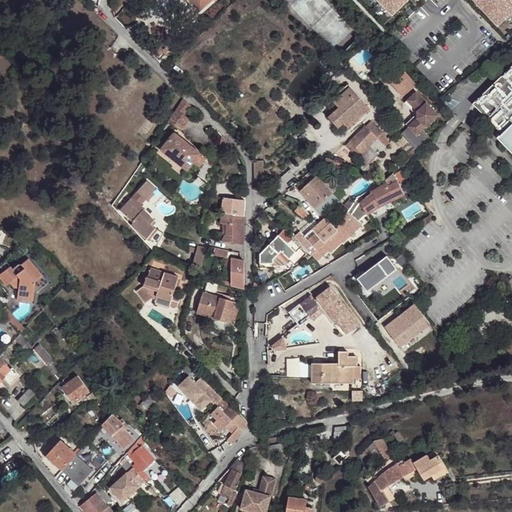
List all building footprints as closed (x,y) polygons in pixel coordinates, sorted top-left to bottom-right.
[(195,0),(194,0),(193,1),(190,4),(199,14),(204,9),(195,0)] [(191,0),(193,1),(194,0),(195,0),(204,9),(214,0),(191,0)] [(382,0),(375,0),(386,10),(389,7),(382,0)] [(382,0),(389,7),(396,14),(409,0),(382,0)] [(511,0),(479,0),(501,23),(508,17),(511,13),(511,0)] [(118,15),(129,3),(127,1),(115,13),(116,17),(118,16),(118,15)] [(373,57),(378,63),(386,57),(372,41),(352,58),(360,67),(373,57)] [(398,63),(394,67),(396,69),(390,75),(392,78),(398,85),(409,76),(398,63)] [(386,83),(392,78),(390,75),(396,69),(394,67),(388,72),(384,67),(377,72),(386,83)] [(511,67),(475,103),(511,140),(511,67)] [(409,76),(398,85),(406,94),(417,85),(409,76)] [(349,84),(334,97),(343,107),(357,93),(349,84)] [(418,91),(408,100),(419,110),(419,117),(410,126),(419,135),(440,114),(418,91)] [(367,103),(357,93),(343,107),(331,118),(340,127),(347,122),(354,116),(359,120),(367,112),(366,110),(368,107),(366,105),(367,103)] [(192,109),(185,102),(178,112),(186,117),(192,109)] [(186,117),(178,112),(169,124),(180,131),(188,119),(186,117)] [(354,116),(347,122),(351,126),(359,120),(354,116)] [(352,141),(363,152),(372,143),(378,137),(377,135),(380,132),(371,124),(369,126),(367,125),(352,141)] [(163,150),(168,154),(187,170),(201,154),(176,134),(163,150)] [(378,137),(372,143),(380,152),(386,146),(378,137)] [(347,145),(358,156),(363,152),(352,141),(347,145)] [(232,151),(222,142),(221,150),(227,157),(232,151)] [(363,152),(358,156),(367,165),(380,152),(372,143),(363,152)] [(187,170),(168,154),(160,162),(180,178),(187,170)] [(264,165),(254,166),(255,192),(265,196),(264,165)] [(396,171),(386,180),(387,184),(399,178),(396,171)] [(305,195),(317,209),(319,207),(334,193),(318,175),(302,191),(305,195)] [(406,192),(399,178),(387,184),(373,192),(373,193),(361,202),(352,214),(360,219),(371,209),(383,202),(406,192)] [(138,192),(132,196),(138,202),(143,197),(138,192)] [(334,193),(319,207),(324,211),(338,197),(334,193)] [(131,222),(144,210),(145,208),(138,202),(132,196),(120,209),(131,222)] [(245,216),(244,215),(244,210),(240,210),(240,208),(234,207),(235,197),(224,196),(220,222),(226,223),(225,232),(223,237),(223,240),(244,245),(245,216)] [(243,198),(235,197),(234,207),(240,208),(240,210),(244,210),(245,203),(243,198)] [(303,204),(297,202),(300,206),(308,215),(310,216),(312,214),(303,204)] [(308,215),(300,206),(296,210),(304,218),(308,215)] [(144,210),(131,222),(142,232),(152,222),(155,219),(144,210)] [(349,213),(340,226),(338,228),(340,231),(321,249),(324,252),(346,233),(360,219),(352,214),(349,213)] [(340,231),(338,228),(328,216),(313,230),(315,232),(309,238),(320,250),(321,249),(340,231)] [(157,227),(152,222),(142,232),(147,237),(157,227)] [(303,232),(297,238),(301,242),(314,255),(320,250),(309,238),(307,236),(303,232)] [(281,235),(274,242),(283,251),(290,244),(281,235)] [(290,244),(283,251),(297,265),(307,255),(293,241),(290,244)] [(262,253),(262,266),(274,266),(275,259),(280,253),(271,244),(262,253)] [(214,253),(225,255),(228,256),(229,249),(216,245),(214,253)] [(206,250),(199,248),(195,265),(202,268),(206,250)] [(368,291),(397,269),(387,256),(358,279),(368,291)] [(244,289),(245,260),(240,259),(232,257),(232,258),(233,266),(232,285),(244,289)] [(9,266),(0,272),(0,279),(5,285),(9,282),(11,281),(14,285),(12,286),(15,291),(20,292),(20,296),(35,296),(35,293),(47,284),(27,259),(20,265),(17,264),(12,269),(9,266)] [(148,276),(144,285),(136,290),(145,304),(157,297),(172,302),(171,305),(178,307),(181,298),(174,295),(176,289),(162,284),(163,281),(148,276)] [(330,287),(316,298),(314,294),(292,311),(302,324),(313,315),(326,305),(339,322),(340,321),(348,331),(360,322),(352,312),(334,288),(333,287),(332,287),(331,287),(330,287)] [(197,312),(216,317),(222,298),(203,293),(197,312)] [(222,298),(216,317),(233,323),(240,304),(222,298)] [(424,313),(416,302),(386,325),(401,346),(431,322),(424,313)] [(326,305),(313,315),(315,318),(326,310),(336,324),(339,322),(326,305)] [(5,318),(10,313),(5,307),(0,311),(4,317),(5,318)] [(20,324),(10,313),(5,318),(6,319),(14,328),(15,329),(20,324)] [(20,334),(24,330),(20,324),(15,329),(20,334)] [(26,343),(19,335),(15,339),(23,347),(26,343)] [(46,367),(53,360),(40,345),(33,351),(46,367)] [(334,380),(352,380),(353,367),(356,367),(357,357),(347,357),(347,352),(338,352),(338,364),(313,364),(313,384),(333,384),(334,380)] [(9,369),(0,359),(0,380),(3,378),(10,370),(9,369)] [(287,360),(287,376),(297,376),(298,360),(287,360)] [(405,366),(416,380),(417,380),(409,364),(405,366)] [(401,387),(416,380),(405,366),(393,372),(401,387)] [(11,386),(18,379),(21,375),(13,367),(10,370),(3,378),(11,386)] [(75,401),(89,391),(78,375),(63,386),(75,401)] [(190,376),(179,386),(202,409),(212,399),(190,376)] [(24,405),(35,394),(28,388),(17,400),(24,405)] [(96,397),(92,391),(87,395),(91,401),(96,397)] [(219,406),(212,413),(218,419),(215,422),(224,430),(227,426),(234,433),(229,440),(234,443),(244,431),(249,423),(226,401),(220,407),(219,406)] [(100,411),(105,417),(110,414),(106,407),(100,411)] [(112,414),(103,425),(123,447),(134,438),(112,414)] [(351,425),(345,424),(344,426),(336,426),(337,443),(350,439),(351,425)] [(147,441),(144,431),(138,438),(145,445),(148,443),(147,441)] [(400,432),(385,440),(390,447),(404,440),(400,432)] [(390,447),(385,440),(384,437),(380,437),(361,446),(364,450),(377,445),(385,459),(393,455),(390,447)] [(47,455),(62,469),(64,467),(77,453),(60,440),(47,455)] [(270,446),(271,452),(283,449),(282,444),(270,446)] [(134,466),(138,471),(142,469),(143,470),(154,459),(142,445),(131,456),(137,463),(134,466)] [(36,452),(44,462),(47,458),(39,449),(36,452)] [(428,460),(436,455),(433,451),(426,456),(428,460)] [(94,469),(77,453),(63,469),(80,484),(94,469)] [(426,456),(415,462),(418,468),(415,469),(423,481),(430,477),(444,469),(436,455),(428,460),(426,456)] [(418,468),(415,462),(412,457),(403,462),(402,460),(398,462),(375,479),(370,473),(367,475),(370,484),(369,485),(378,507),(388,501),(383,489),(415,469),(418,468)] [(243,472),(245,465),(237,461),(230,470),(219,483),(225,486),(220,495),(233,501),(229,508),(235,511),(236,507),(238,501),(241,486),(239,484),(241,480),(240,479),(242,472),(243,472)] [(126,497),(146,480),(138,471),(134,466),(133,465),(110,486),(120,497),(124,494),(126,497)] [(444,469),(430,477),(432,481),(446,472),(444,469)] [(248,488),(241,508),(256,511),(265,511),(275,478),(263,474),(257,491),(248,488)] [(320,485),(322,479),(316,476),(314,482),(320,485)] [(183,489),(180,485),(170,494),(177,503),(188,494),(183,489)] [(96,492),(81,504),(87,511),(114,511),(108,504),(107,505),(96,492)] [(303,511),(304,509),(306,501),(288,498),(285,511),(303,511)]
